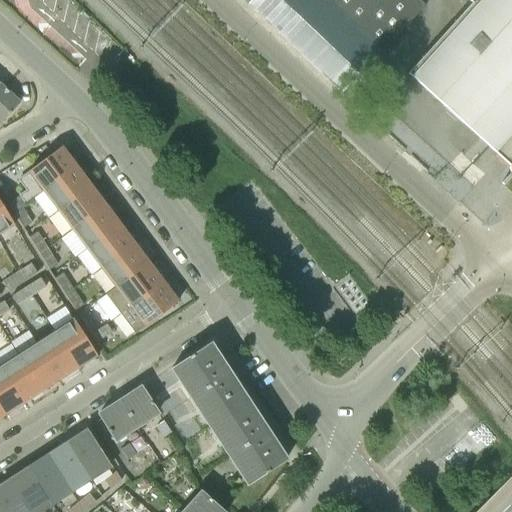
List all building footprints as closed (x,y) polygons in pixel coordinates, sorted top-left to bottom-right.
[(251,0),(248,4),(340,93),(341,92),(382,48),(331,0),(251,0)] [(419,0),(331,0),(382,48),(424,4),(419,0)] [(511,0),(459,0),(463,4),(396,79),(508,180),(511,176),(511,0)] [(3,86),(0,89),(0,124),(20,103),(3,86)] [(28,172),(43,191),(76,166),(62,147),(28,172)] [(43,191),(58,211),(91,186),(76,166),(43,191)] [(58,211),(72,230),(105,205),(91,186),(58,211)] [(13,212),(21,207),(30,202),(25,194),(8,204),(13,212)] [(0,233),(15,225),(0,201),(0,233)] [(72,230),(87,250),(120,224),(105,205),(72,230)] [(23,228),(31,223),(21,207),(13,212),(23,228)] [(87,250),(101,269),(135,244),(120,224),(87,250)] [(39,254),(47,249),(37,233),(29,238),(39,254)] [(101,269),(115,288),(149,263),(135,244),(101,269)] [(49,270),(57,265),(47,249),(39,254),(49,270)] [(17,272),(23,280),(37,271),(32,263),(17,272)] [(106,295),(121,315),(164,283),(149,263),(115,288),(106,295)] [(8,289),(23,280),(17,272),(3,281),(8,289)] [(65,295),(73,290),(63,274),(54,279),(65,295)] [(27,286),(32,294),(46,285),(41,277),(27,286)] [(121,315),(135,334),(179,302),(164,283),(121,315)] [(18,303),(32,294),(27,286),(12,295),(18,303)] [(75,311),(83,306),(73,290),(65,295),(75,311)] [(0,302),(0,314),(10,308),(5,300),(0,302)] [(90,335),(98,330),(88,314),(80,319),(90,335)] [(79,368),(97,356),(74,319),(55,331),(79,368)] [(90,335),(96,343),(112,332),(106,325),(98,330),(90,335)] [(60,380),(79,368),(55,331),(37,343),(60,380)] [(42,391),(60,380),(37,343),(18,354),(42,391)] [(286,461),(247,402),(209,344),(172,368),(210,426),(249,485),(286,461)] [(24,403),(42,391),(18,354),(0,366),(24,403)] [(0,406),(5,415),(24,403),(0,366),(0,406)] [(136,426),(158,413),(143,389),(142,387),(140,388),(120,401),(136,426)] [(115,440),(136,426),(120,401),(100,415),(100,414),(98,415),(99,417),(100,417),(115,440)] [(163,438),(171,433),(164,421),(156,427),(163,438)] [(67,443),(90,479),(110,467),(88,432),(86,429),(85,430),(86,431),(67,443)] [(71,492),(90,479),(67,443),(48,456),(71,492)] [(136,455),(128,444),(121,449),(128,460),(136,455)] [(51,504),(71,492),(48,456),(28,468),(51,504)] [(28,511),(39,511),(51,504),(28,468),(9,481),(28,511)] [(104,482),(111,489),(121,480),(116,472),(104,482)] [(0,510),(1,511),(28,511),(9,481),(0,486),(0,510)] [(182,510),(184,511),(224,511),(223,511),(200,490),(182,510)] [(78,503),(84,511),(96,502),(89,494),(78,503)] [(83,511),(84,511),(78,503),(67,511),(83,511)]
